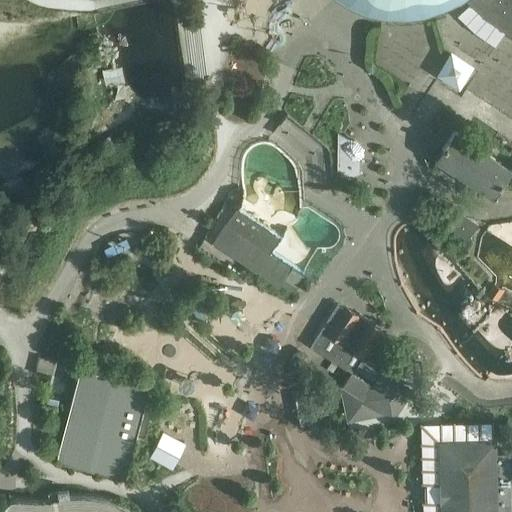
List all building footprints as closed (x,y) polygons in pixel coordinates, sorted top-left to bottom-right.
[(511,0),(350,0),(363,5),(379,11),(398,14),(418,13),(436,9),(451,4),(459,0),(468,0),(486,18),(511,34),(511,0)] [(436,74),(459,89),(473,66),(450,52),(436,74)] [(176,98),(177,115),(196,114),(195,97),(176,98)] [(511,170),(455,132),(438,156),(494,195),(511,170)] [(337,171),(348,178),(360,173),(360,158),(349,138),(338,133),(337,171)] [(225,223),(213,241),(288,293),(290,290),(293,292),(306,274),(272,251),(283,235),(242,207),(238,205),(225,223)] [(400,424),(419,393),(388,373),(387,375),(374,367),(391,339),(340,306),(313,348),(355,374),(348,385),(345,390),(353,426),(357,425),(370,422),(389,418),(400,424)] [(290,369),(297,372),(304,371),(309,363),(310,361),(308,353),(302,349),(295,350),(289,362),(290,369)] [(150,386),(81,368),(56,461),(126,479),(150,386)] [(325,389),(295,395),(301,426),(313,423),(312,416),(321,414),(329,413),(325,389)] [(150,455),(172,467),(185,442),(163,430),(150,455)] [(511,511),(511,451),(497,452),(497,438),(437,439),(439,511),(511,511)]
